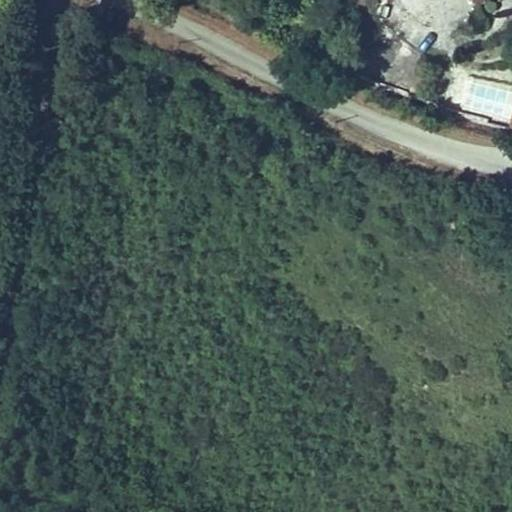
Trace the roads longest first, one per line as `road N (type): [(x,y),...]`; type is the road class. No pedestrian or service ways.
road 1 (residential): [(132,0),(387,123),(511,155)]
road 2 (unclassified): [(45,0),(35,150),(0,341)]
